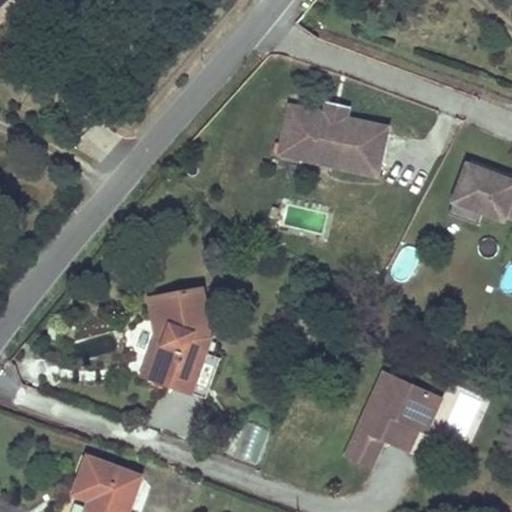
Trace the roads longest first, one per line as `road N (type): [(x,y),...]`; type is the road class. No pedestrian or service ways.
road 1 (residential): [(394,463),(387,491),(374,501),(317,507),(0,386)]
road 2 (unclassified): [(0,332),(255,28)]
road 3 (residential): [(255,28),(511,123)]
